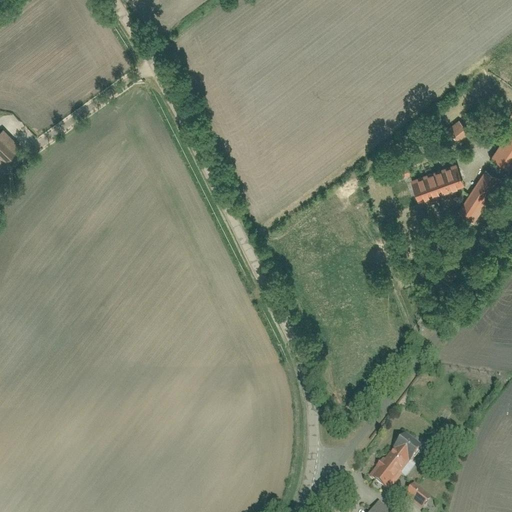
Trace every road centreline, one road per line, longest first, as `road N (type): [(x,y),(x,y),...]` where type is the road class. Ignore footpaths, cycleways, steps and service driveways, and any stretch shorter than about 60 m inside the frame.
road 1 (tertiary): [(113,0),(292,338),(311,426),(305,491)]
road 2 (unclassified): [(305,491),(352,449),(511,241)]
